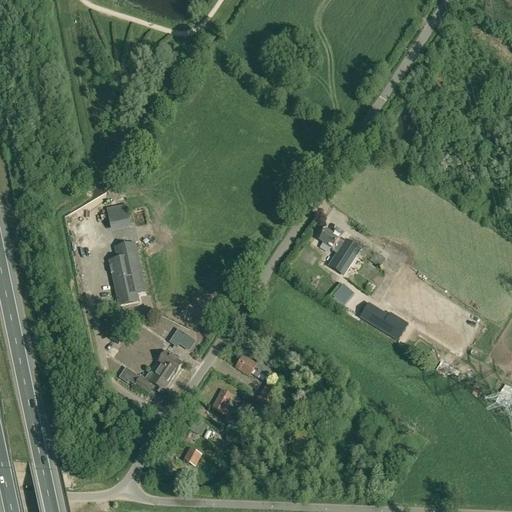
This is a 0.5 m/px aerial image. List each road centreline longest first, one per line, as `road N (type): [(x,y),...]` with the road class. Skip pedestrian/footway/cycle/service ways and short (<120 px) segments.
road 1 (unclassified): [(125,492),(448,0)]
road 2 (unclassified): [(401,511),(146,501),(125,492)]
road 3 (motorway): [(51,511),(0,260)]
road 4 (unclassified): [(125,492),(0,495)]
